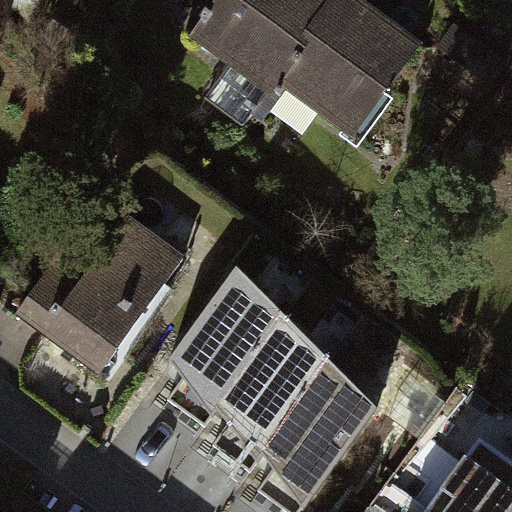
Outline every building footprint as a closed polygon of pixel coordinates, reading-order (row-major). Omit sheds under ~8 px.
[(263,89),(270,77),(323,0),(208,0),(184,35),(263,89)] [(351,0),(323,0),(270,77),(350,133),(414,43),(351,0)] [(0,219),(10,205),(0,197),(0,219)] [(32,326),(87,367),(171,257),(117,215),(32,326)] [(230,287),(167,376),(291,511),(306,511),(366,429),(230,287)] [(511,511),(511,471),(475,445),(426,511),(511,511)]
